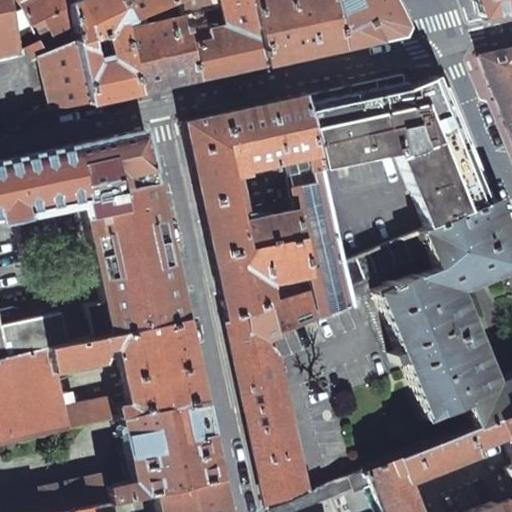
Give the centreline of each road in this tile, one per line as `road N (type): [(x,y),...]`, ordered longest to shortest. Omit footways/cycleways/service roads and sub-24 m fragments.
road 1 (residential): [(245,511),(157,106)]
road 2 (residential): [(157,106),(453,39)]
road 3 (residential): [(511,187),(495,167),(455,69),(453,39)]
road 4 (residential): [(0,141),(157,106)]
